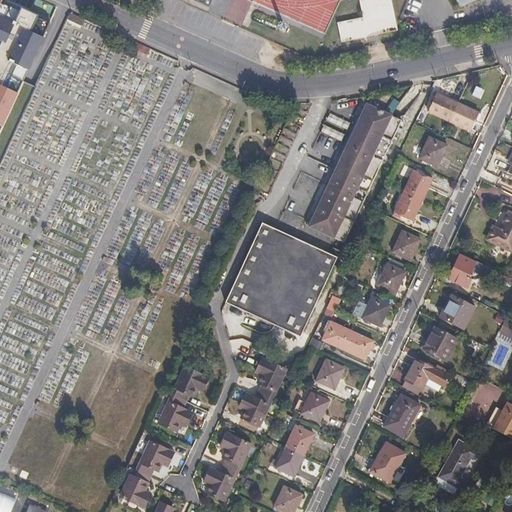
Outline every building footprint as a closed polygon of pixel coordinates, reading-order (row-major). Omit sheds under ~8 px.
[(6,0),(0,0),(0,127),(2,129),(50,19),(30,10),(15,4),(8,1),(6,0)] [(360,0),(364,17),(338,22),(342,41),(398,30),(392,0),(360,0)] [(85,19),(74,14),(70,12),(67,19),(81,26),(85,19)] [(149,48),(136,42),(133,48),(146,54),(149,48)] [(447,121),(456,101),(434,91),(425,110),(447,121)] [(468,131),(478,111),(456,101),(447,121),(468,131)] [(357,125),(366,105),(362,103),(352,123),(357,125)] [(388,140),(397,120),(392,117),(366,105),(357,125),(376,135),(388,140)] [(291,126),(294,119),(289,117),(286,123),(291,126)] [(347,146),(357,125),(352,123),(343,144),(347,146)] [(378,161),(388,140),(376,135),(357,125),(347,146),(378,161)] [(436,167),(446,145),(427,136),(417,158),(436,167)] [(338,166),(347,146),(343,144),(333,164),(338,166)] [(369,181),(378,161),(347,146),(338,166),(369,181)] [(328,186),(338,166),(333,164),(332,167),(324,184),(328,186)] [(369,181),(338,166),(328,186),(359,201),(369,181)] [(421,198),(431,178),(412,169),(402,190),(421,198)] [(319,207),(328,186),(324,184),(314,205),(319,207)] [(350,222),(359,201),(328,186),(319,207),(350,222)] [(411,220),(421,198),(402,190),(392,211),(411,220)] [(314,219),(319,207),(314,205),(306,221),(305,225),(310,228),(314,219)] [(350,222),(319,207),(314,219),(310,228),(331,238),(340,242),(350,222)] [(511,252),(511,250),(511,212),(509,211),(500,230),(493,226),(487,240),(511,252)] [(309,311),(327,273),(335,256),(296,237),(262,222),(256,234),(224,302),(271,323),(279,327),(298,336),(309,311)] [(412,253),(419,239),(400,231),(391,251),(394,253),(407,259),(409,260),(412,253)] [(496,272),(479,263),(476,261),(475,263),(460,255),(448,278),(467,287),(471,278),(468,276),(472,269),(492,280),(496,272)] [(394,293),(404,272),(385,263),(375,284),(394,293)] [(463,328),(474,307),(473,306),(455,297),(451,295),(440,316),(441,317),(463,328)] [(473,304),(456,295),(455,297),(473,306),(473,304)] [(378,326),(387,307),(369,298),(360,317),(378,326)] [(341,351),(350,332),(327,321),(318,340),(341,351)] [(501,334),(511,336),(511,328),(503,326),(501,334)] [(362,360),(370,342),(350,332),(341,351),(362,360)] [(458,368),(470,346),(447,334),(435,355),(458,368)] [(271,398),(285,369),(261,357),(257,368),(262,370),(260,374),(257,381),(261,383),(258,391),(266,395),(271,398)] [(332,390),(343,368),(325,359),(314,381),(332,390)] [(448,377),(414,359),(403,380),(403,381),(419,389),(425,378),(443,387),(448,377)] [(204,387),(208,376),(185,365),(171,394),(185,400),(188,393),(192,395),(196,388),(197,384),(204,387)] [(262,419),(268,404),(271,398),(266,395),(258,391),(255,396),(245,392),(241,402),(246,405),(244,409),(240,417),(259,425),(262,419)] [(317,423),(327,402),(308,393),(298,414),(317,423)] [(192,412),(182,406),(185,400),(171,394),(168,401),(158,423),(175,431),(179,423),(181,419),(187,422),(192,412)] [(401,436),(417,405),(398,394),(381,425),(401,436)] [(510,439),(511,436),(511,405),(505,401),(490,428),(510,439)] [(301,456),(311,435),(293,426),(282,448),(301,456)] [(236,473),(250,444),(226,433),(221,443),(227,446),(225,450),(221,458),(225,460),(223,466),(236,473)] [(459,478),(470,459),(472,461),(477,451),(457,440),(449,455),(452,456),(449,461),(447,459),(437,477),(456,488),(462,479),(459,478)] [(169,461),(173,451),(165,447),(149,441),(136,469),(150,475),(153,468),(157,470),(161,462),(163,458),(169,461)] [(388,481),(403,454),(385,443),(379,453),(381,454),(371,472),(388,481)] [(291,477),(301,456),(282,448),(273,468),(291,477)] [(223,501),(234,478),(236,473),(223,466),(219,474),(209,469),(207,473),(205,478),(211,481),(209,484),(205,492),(223,501)] [(147,492),(151,484),(147,482),(150,475),(136,469),(133,476),(129,474),(119,496),(134,503),(146,509),(149,503),(151,498),(145,495),(147,492)] [(456,488),(437,477),(434,482),(434,484),(438,487),(449,492),(452,494),(453,493),(456,488)] [(278,511),(291,511),(299,496),(280,488),(270,508),(276,511),(278,511)] [(410,504),(414,496),(405,491),(401,499),(406,501),(410,504)] [(167,511),(166,511),(168,505),(159,501),(153,511),(167,511)]
